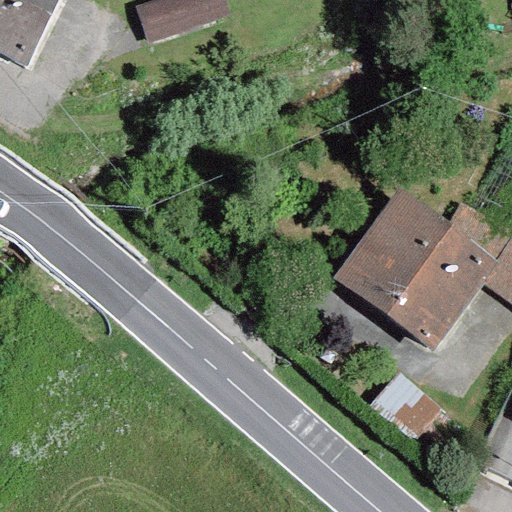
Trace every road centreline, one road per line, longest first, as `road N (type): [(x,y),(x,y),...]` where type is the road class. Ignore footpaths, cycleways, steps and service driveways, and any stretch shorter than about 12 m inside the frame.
road 1 (primary): [(124,293),(377,511)]
road 2 (primary): [(9,199),(124,293)]
